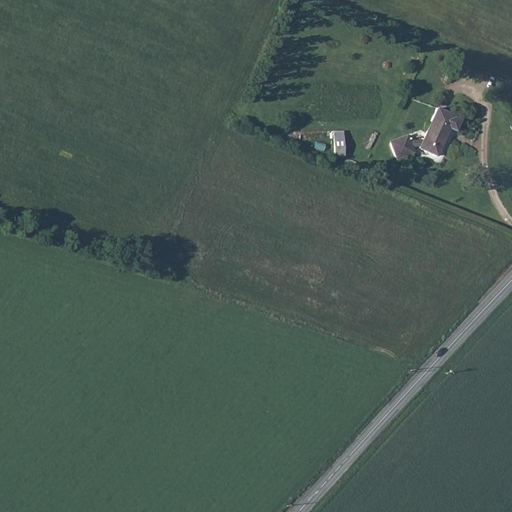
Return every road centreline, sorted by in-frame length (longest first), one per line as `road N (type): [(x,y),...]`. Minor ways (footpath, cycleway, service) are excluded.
road 1 (tertiary): [(298,511),(511,279)]
road 2 (unknown): [(511,192),(490,104),(469,75)]
road 3 (track): [(340,0),(456,45)]
